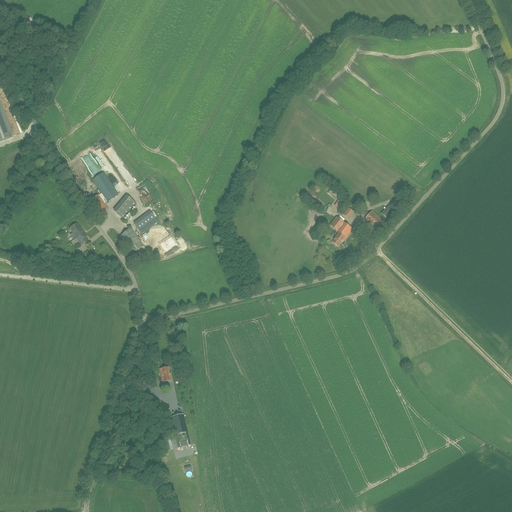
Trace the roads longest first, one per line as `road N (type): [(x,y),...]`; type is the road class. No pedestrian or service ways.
road 1 (unclassified): [(140,319),(341,274),(369,258),(501,108),(503,85),(469,0)]
road 2 (unclassified): [(140,319),(126,270),(0,62)]
road 3 (unclassified): [(85,511),(140,319)]
road 4 (track): [(376,250),(511,382)]
